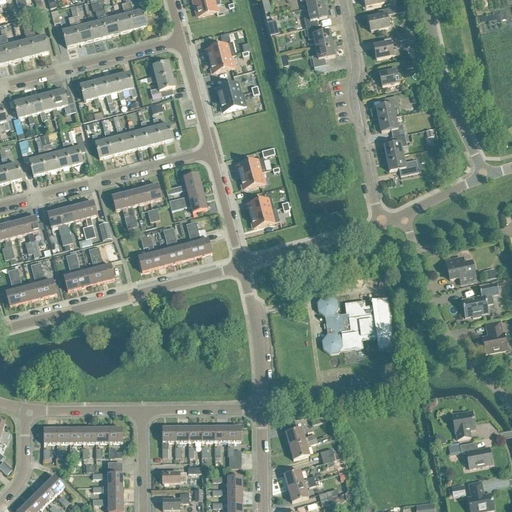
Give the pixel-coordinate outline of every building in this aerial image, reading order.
[(19,0),(5,0),(6,2),(13,0),(15,0),(17,3),(15,3),(19,16),(24,15),(22,9),(19,0)] [(50,12),(57,10),(54,0),(48,0),(47,0),(50,12)] [(270,0),(262,0),(265,13),(272,12),(270,0)] [(307,12),(325,8),(325,6),(324,6),(322,0),(286,0),(287,1),(291,0),(299,0),(300,3),(300,4),(306,3),(307,12)] [(363,0),(365,10),(384,6),(382,0),(363,0)] [(195,11),(198,20),(217,15),(216,9),(221,8),(219,1),(196,7),(197,10),(195,11)] [(38,15),(44,14),(41,2),(35,3),(38,15)] [(126,6),(133,34),(147,30),(143,13),(134,16),(131,5),(126,6)] [(120,37),(133,34),(126,6),(122,8),(125,18),(116,20),(120,37)] [(306,32),(318,30),(316,23),(327,21),(324,10),(326,9),(325,8),(307,12),(309,20),(304,21),(305,27),(296,29),(297,34),(306,32)] [(393,17),(407,14),(406,8),(391,11),(393,17)] [(93,44),(89,27),(81,30),(78,19),(75,9),(70,10),(73,20),(80,47),(93,44)] [(120,37),(116,20),(107,23),(105,12),(100,13),(107,40),(120,37)] [(93,44),(107,40),(100,13),(96,14),(98,25),(89,27),(93,44)] [(54,28),(61,26),(58,14),(51,16),(54,28)] [(42,31),(48,29),(45,17),(39,19),(42,31)] [(370,35),(389,31),(386,18),(368,22),(370,35)] [(67,51),(80,47),(73,20),(69,21),(71,32),(62,34),(67,51)] [(269,22),(271,36),(279,35),(278,21),(269,22)] [(28,32),(35,59),(49,56),(44,39),(36,41),(33,30),(28,32)] [(315,50),(333,46),(333,45),(332,45),(329,34),(319,36),(318,30),(306,32),(308,43),(314,42),(315,50)] [(22,63),(35,59),(28,32),(24,33),(27,44),(17,46),(22,63)] [(228,36),(220,38),(222,46),(230,44),(228,36)] [(397,44),(409,42),(408,36),(396,38),(397,44)] [(22,63),(17,46),(9,48),(7,37),(2,39),(1,39),(8,66),(22,63)] [(0,68),(8,66),(1,39),(0,39),(0,68)] [(232,59),(233,60),(236,59),(233,46),(205,53),(206,59),(208,59),(209,65),(232,59)] [(333,46),(315,50),(317,59),(312,60),(315,76),(327,74),(324,62),(335,59),(332,48),(334,48),(333,46)] [(392,53),(390,46),(373,49),(376,63),(393,60),(400,58),(399,52),(392,53)] [(511,59),(511,48),(499,52),(501,61),(511,59)] [(233,60),(232,59),(209,65),(211,72),(210,72),(211,78),(236,72),(233,60)] [(405,72),(418,69),(417,63),(404,66),(405,72)] [(156,83),(172,78),(169,66),(152,70),(155,80),(147,83),(148,87),(156,85),(156,83)] [(511,71),(498,74),(500,82),(511,79),(511,71)] [(382,91),(399,87),(396,73),(379,77),(382,91)] [(121,95),(122,95),(130,93),(132,101),(137,100),(134,91),(133,91),(129,76),(117,79),(121,95)] [(150,94),(152,99),(161,97),(162,100),(173,97),(172,92),(175,91),(172,78),(156,83),(156,85),(158,92),(150,94)] [(124,103),(122,95),(121,95),(117,79),(105,82),(109,99),(110,98),(118,96),(120,104),(124,103)] [(114,113),(110,98),(109,99),(105,82),(92,86),(97,102),(98,102),(106,99),(110,115),(114,113)] [(242,98),(242,97),(239,85),(215,92),(216,98),(218,97),(219,104),(242,98)] [(100,109),(98,102),(97,102),(92,86),(80,89),(84,105),(94,103),(96,111),(100,109)] [(55,113),(57,112),(64,110),(66,118),(76,116),(70,95),(64,96),(63,93),(51,97),(55,113)] [(242,98),(219,104),(221,111),(220,111),(221,117),(247,110),(243,96),(242,97),(242,98)] [(59,120),(57,112),(55,113),(51,97),(39,100),(43,116),(44,116),(52,114),(54,121),(59,120)] [(420,106),(418,98),(411,99),(413,107),(420,106)] [(377,123),(395,120),(393,111),(399,110),(397,99),(385,102),(386,108),(376,111),(378,122),(377,122),(377,123)] [(46,123),(44,116),(43,116),(39,100),(26,103),(31,119),(32,119),(40,117),(42,125),(46,123)] [(14,106),(18,122),(19,122),(28,120),(30,128),(34,127),(32,119),(31,119),(26,103),(14,106)] [(151,110),(153,118),(163,115),(161,108),(151,110)] [(0,127),(4,126),(6,134),(10,133),(10,135),(14,134),(11,123),(8,124),(8,125),(7,125),(2,109),(0,109),(0,127)] [(393,140),(404,138),(402,127),(397,128),(395,120),(377,123),(377,125),(379,125),(381,136),(391,134),(393,140)] [(173,143),(169,127),(159,129),(157,121),(153,123),(155,130),(156,130),(161,146),(173,143)] [(17,138),(22,136),(19,122),(18,122),(13,124),(17,138)] [(156,130),(155,130),(147,132),(145,125),(141,126),(143,134),(144,133),(148,150),(161,146),(156,130)] [(144,133),(143,134),(135,135),(133,128),(129,129),(131,137),(132,136),(136,153),(148,150),(144,133)] [(132,136),(131,137),(123,139),(121,131),(116,132),(118,140),(120,140),(124,156),(136,153),(132,136)] [(120,140),(118,140),(110,142),(108,134),(104,135),(106,143),(107,143),(112,159),(124,156),(120,140)] [(107,143),(106,143),(98,145),(96,137),(92,139),(94,147),(95,147),(99,163),(112,159),(107,143)] [(40,140),(36,141),(38,152),(43,151),(42,149),(50,147),(49,145),(49,144),(47,138),(40,140)] [(385,162),(403,159),(401,150),(407,149),(404,138),(393,140),(394,147),(384,149),(386,160),(385,160),(385,162)] [(66,154),(70,170),(83,167),(80,157),(86,155),(81,139),(75,141),(78,151),(69,153),(67,145),(62,146),(64,154),(66,154)] [(26,144),(19,145),(22,157),(26,156),(29,155),(26,144)] [(11,152),(10,148),(0,150),(0,157),(1,162),(6,161),(4,154),(11,152)] [(54,157),(58,173),(70,170),(66,154),(64,154),(57,156),(55,148),(50,150),(52,157),(54,157)] [(46,176),(58,173),(54,157),(52,157),(45,159),(43,151),(39,153),(41,160),(42,160),(46,176)] [(262,155),(263,161),(275,158),(273,152),(262,155)] [(42,160),(41,160),(32,163),(30,155),(29,155),(26,156),(28,164),(29,164),(33,180),(46,176),(42,160)] [(403,159),(385,162),(385,164),(387,164),(389,175),(399,173),(400,179),(419,176),(416,164),(405,166),(403,159)] [(5,170),(9,186),(22,183),(17,167),(8,169),(6,161),(2,162),(4,170),(5,170)] [(263,175),(263,176),(266,175),(263,162),(235,169),(237,175),(238,174),(240,181),(263,175)] [(5,170),(4,170),(0,170),(0,188),(9,186),(5,170)] [(263,175),(240,181),(242,188),(240,188),(242,194),(266,188),(263,176),(263,175)] [(198,178),(184,181),(186,188),(178,190),(179,195),(187,193),(201,189),(198,178)] [(146,191),(150,206),(162,203),(158,188),(146,191)] [(190,205),(204,201),(201,189),(187,193),(189,200),(181,202),(181,201),(169,204),(171,210),(190,205)] [(139,209),(150,206),(146,191),(135,194),(139,209)] [(127,212),(139,209),(135,194),(123,197),(127,212)] [(129,219),(127,212),(123,197),(112,200),(115,215),(122,213),(127,232),(132,231),(129,219)] [(190,205),(171,210),(172,214),(191,209),(193,216),(207,213),(204,201),(190,205)] [(274,213),(271,201),(245,207),(247,214),(249,213),(250,220),(274,214),(274,213)] [(93,230),(93,228),(92,229),(90,221),(97,220),(94,205),(82,208),(86,223),(87,230),(91,241),(96,240),(94,234),(93,230)] [(74,226),(86,223),(82,208),(70,211),(74,226)] [(68,227),(74,226),(70,211),(59,214),(67,247),(73,246),(70,235),(68,227)] [(152,213),(155,225),(160,223),(157,212),(152,213)] [(250,220),(252,227),(250,227),(252,233),(280,225),(276,212),(274,213),(274,214),(250,220)] [(63,249),(67,247),(59,214),(47,217),(51,232),(58,230),(60,237),(63,249)] [(33,257),(38,255),(33,236),(40,235),(36,220),(24,223),(28,238),(30,245),(33,257)] [(16,241),(28,238),(24,223),(13,226),(16,241)] [(196,246),(200,260),(212,257),(208,243),(201,245),(196,225),(191,226),(194,238),(196,246)] [(10,242),(16,241),(13,226),(1,229),(5,244),(6,244),(7,251),(10,262),(10,263),(11,268),(17,267),(10,242)] [(103,243),(111,241),(107,226),(99,228),(103,243)] [(188,263),(200,260),(196,246),(194,238),(191,226),(187,227),(189,239),(191,247),(185,249),(188,263)] [(177,266),(188,263),(185,249),(178,251),(173,231),(168,232),(171,244),(173,252),(177,266)] [(165,269),(177,266),(173,252),(171,244),(168,232),(164,233),(166,245),(168,253),(161,255),(165,269)] [(161,255),(155,257),(150,237),(145,238),(148,250),(150,258),(154,272),(165,269),(161,255)] [(148,250),(145,238),(140,239),(143,251),(148,250)] [(5,264),(10,263),(10,262),(7,251),(2,252),(5,264)] [(99,272),(102,286),(114,283),(110,268),(104,270),(99,251),(94,252),(97,264),(99,272)] [(91,289),(102,286),(99,272),(97,264),(94,252),(89,253),(94,273),(87,275),(91,289)] [(76,256),(71,258),(74,269),(73,269),(75,278),(79,292),(91,289),(87,275),(81,276),(76,256)] [(67,295),(79,292),(75,278),(73,269),(74,269),(71,258),(66,259),(69,271),(71,279),(64,281),(67,295)] [(142,275),(154,272),(150,258),(138,261),(142,275)] [(462,268),(460,262),(446,265),(450,283),(459,281),(461,288),(475,285),(472,266),(462,268)] [(41,266),(36,267),(41,287),(45,301),(56,298),(52,284),(46,285),(41,266)] [(36,288),(29,290),(33,304),(45,301),(41,287),(36,267),(31,268),(36,288)] [(17,272),(12,273),(18,293),(21,307),(33,304),(29,290),(22,291),(17,272)] [(496,281),(494,272),(483,274),(485,283),(496,281)] [(13,294),(6,296),(10,310),(21,307),(18,293),(12,273),(8,274),(13,294)] [(473,321),(481,319),(481,317),(488,316),(487,307),(492,306),(491,299),(499,297),(496,286),(479,290),(481,299),(461,303),(465,321),(472,319),(473,321)] [(339,319),(336,316),(338,313),(337,305),(330,299),(322,301),(317,308),(318,315),(326,321),(328,338),(322,346),(323,353),(330,358),(338,357),(339,355),(363,352),(362,344),(376,342),(378,354),(394,352),(387,301),(371,303),(372,309),(367,310),(366,304),(360,305),(345,307),(346,318),(339,319)] [(502,337),(500,325),(486,328),(488,339),(482,341),(485,357),(507,353),(504,336),(502,337)] [(475,432),(472,415),(460,417),(460,416),(451,417),(455,436),(456,436),(457,443),(470,441),(469,434),(475,432)] [(312,429),(324,425),(322,419),(310,423),(312,429)] [(0,444),(6,446),(10,437),(2,434),(5,427),(5,425),(0,423),(0,444)] [(228,431),(228,446),(241,445),(241,430),(228,431)] [(169,446),(175,446),(175,431),(162,431),(162,461),(168,461),(168,451),(169,450),(169,446)] [(175,431),(175,446),(182,446),(188,446),(188,431),(175,431)] [(188,446),(202,446),(202,431),(188,431),(188,446)] [(202,446),(215,446),(215,431),(202,431),(202,446)] [(215,446),(228,446),(228,431),(215,431),(215,446)] [(57,447),(70,447),(70,432),(57,433),(57,447)] [(70,447),(83,447),(83,432),(70,432),(70,447)] [(96,447),(96,432),(83,432),(83,447),(96,447)] [(109,447),(109,432),(96,432),(96,447),(109,447)] [(109,432),(109,447),(123,446),(122,432),(109,432)] [(289,450),(316,442),(314,438),(307,440),(308,441),(305,442),(302,432),(285,437),(289,450)] [(43,447),(57,447),(57,433),(43,433),(43,447)] [(445,442),(439,437),(434,438),(436,448),(446,446),(445,442)] [(316,442),(289,450),(293,464),(309,459),(306,449),(309,448),(310,449),(317,447),(316,442)] [(474,454),(473,446),(460,449),(460,447),(448,449),(450,459),(461,457),(461,456),(466,455),(469,472),(492,468),(489,451),(474,454)] [(228,460),(240,460),(240,454),(232,454),(232,450),(227,450),(227,460),(228,460)] [(116,455),(116,451),(109,451),(109,461),(122,461),(122,455),(116,455)] [(322,461),(334,458),(332,452),(320,455),(322,461)] [(334,458),(322,461),(324,467),(326,466),(328,471),(337,468),(334,458)] [(0,469),(9,477),(14,471),(4,464),(0,468),(0,469)] [(108,477),(122,477),(122,466),(108,467),(108,477)] [(288,492),(314,484),(313,480),(306,482),(306,483),(303,484),(300,474),(284,479),(288,492)] [(179,477),(179,476),(162,476),(163,487),(179,487),(179,486),(186,485),(186,477),(179,477)] [(108,490),(123,490),(122,477),(108,477),(108,490)] [(45,489),(55,499),(64,490),(54,479),(45,489)] [(227,493),(242,493),(242,480),(227,480),(227,493)] [(314,484),(288,492),(292,506),(307,501),(304,491),(308,490),(308,492),(316,489),(314,484)] [(484,498),(481,485),(468,487),(471,500),(467,501),(469,511),(493,511),(490,497),(484,498)] [(453,501),(465,499),(463,488),(451,490),(451,492),(448,492),(449,500),(453,500),(453,501)] [(45,508),(55,499),(45,489),(35,498),(45,508)] [(108,504),(123,503),(123,490),(108,490),(108,504)] [(330,494),(332,500),(339,498),(337,492),(330,494)] [(227,498),(227,507),(242,506),(242,493),(227,493),(227,498)] [(320,504),(332,500),(330,494),(319,498),(320,504)] [(162,511),(179,511),(180,507),(188,507),(188,497),(179,497),(179,503),(163,503),(162,511)] [(41,511),(45,508),(35,498),(26,507),(30,511),(41,511)] [(65,510),(70,506),(63,499),(59,503),(65,510)] [(332,500),(320,504),(322,509),(334,506),(332,500)] [(122,511),(123,503),(108,504),(108,511),(122,511)]
